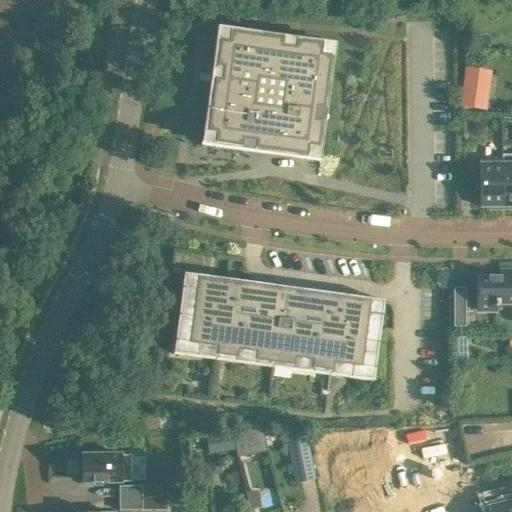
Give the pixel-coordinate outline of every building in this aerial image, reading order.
[(0,0),(0,32),(47,34),(48,14),(78,15),(78,0),(0,0)] [(335,44),(217,27),(201,145),(319,162),(335,44)] [(465,69),(459,108),(486,112),(491,73),(465,69)] [(511,154),(501,155),(501,160),(502,160),(503,210),(511,210),(511,154)] [(486,210),(503,210),(502,160),(501,160),(479,160),(479,207),(486,207),(486,210)] [(476,310),(496,310),(496,307),(498,307),(498,304),(511,304),(511,272),(499,273),(499,277),(488,277),(488,278),(476,278),(476,290),(476,310)] [(260,282),(185,274),(174,356),(371,376),(380,294),(260,282)] [(452,288),(453,327),(465,327),(465,288),(452,288)] [(466,362),(466,338),(452,338),(453,362),(466,362)] [(263,430),(232,431),(238,457),(268,451),(263,430)] [(230,434),(205,439),(208,455),(233,450),(230,434)] [(307,438),(287,442),(295,481),(315,477),(307,438)] [(93,455),(81,455),(81,458),(78,458),(78,475),(82,475),(82,482),(93,482),(93,483),(107,483),(107,482),(122,482),(132,482),(131,455),(107,455),(107,454),(93,455)] [(203,475),(200,458),(189,460),(191,477),(203,475)] [(219,462),(208,465),(211,476),(222,473),(219,462)] [(447,478),(444,466),(435,468),(438,480),(447,478)] [(486,482),(483,469),(470,472),(473,485),(486,482)] [(339,487),(336,471),(319,475),(322,490),(339,487)] [(236,474),(226,476),(229,487),(239,485),(236,474)] [(372,486),(374,493),(383,490),(381,483),(372,486)] [(119,498),(142,498),(142,486),(119,486),(119,498)] [(423,488),(411,491),(413,500),(425,498),(423,488)] [(305,511),(322,511),(320,491),(303,493),(305,511)] [(142,510),(142,498),(119,498),(119,510),(142,510)] [(511,511),(511,503),(488,509),(488,511),(511,511)]
